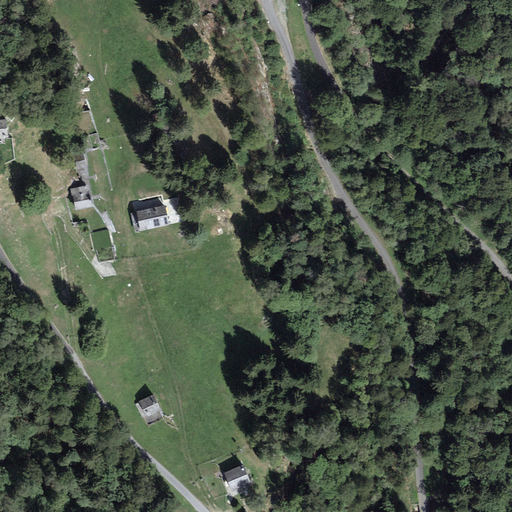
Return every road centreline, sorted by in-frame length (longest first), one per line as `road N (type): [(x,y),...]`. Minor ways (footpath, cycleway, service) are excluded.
road 1 (unclassified): [(425,511),(402,298),(390,264),(325,162),(266,0)]
road 2 (unclassified): [(304,0),(319,57),(366,134),(511,281)]
road 3 (unclassified): [(0,249),(126,433),(202,511)]
road 4 (track): [(76,363),(55,210)]
